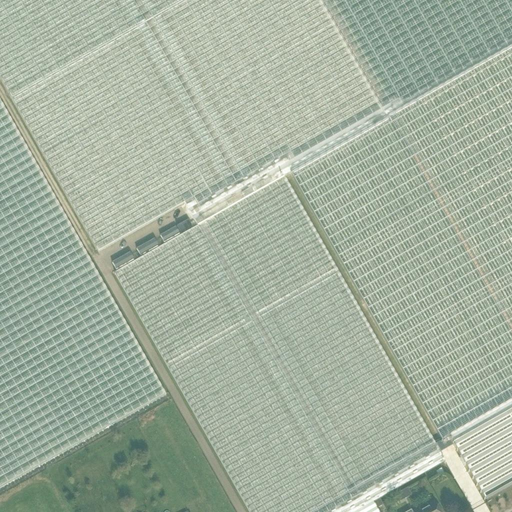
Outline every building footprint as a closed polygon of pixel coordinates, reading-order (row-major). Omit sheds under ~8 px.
[(511,0),(0,0),(0,79),(11,99),(98,253),(184,204),(197,227),(511,47),(511,0)] [(511,49),(197,227),(114,274),(248,511),(318,511),(435,446),(441,443),(511,403),(511,49)] [(0,488),(165,396),(0,102),(0,488)] [(190,220),(170,232),(173,238),(193,227),(190,220)] [(162,237),(142,248),(146,255),(165,243),(162,237)] [(133,253),(113,264),(116,270),(136,259),(133,253)] [(511,403),(441,443),(448,455),(456,450),(485,501),(511,485),(511,403)] [(435,446),(318,511),(378,511),(377,509),(373,503),(378,500),(445,463),(435,446)] [(378,500),(373,503),(377,509),(381,507),(378,500)]
